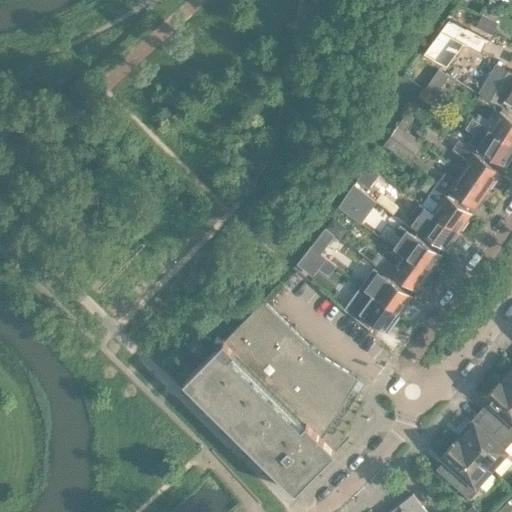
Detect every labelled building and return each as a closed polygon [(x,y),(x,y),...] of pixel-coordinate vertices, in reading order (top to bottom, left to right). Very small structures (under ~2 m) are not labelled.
[(480,17),(475,28),(488,35),(494,24),(480,17)] [(476,91),(499,105),(511,83),(511,72),(494,62),(476,91)] [(450,77),(439,69),(426,88),(437,96),(450,77)] [(425,89),(419,98),(432,108),(439,99),(425,89)] [(511,119),(499,111),(488,130),(511,144),(511,119)] [(407,114),(397,128),(403,132),(413,118),(407,114)] [(508,157),(510,158),(511,155),(511,144),(488,130),(471,119),(466,128),(474,133),(469,142),(504,164),(508,157)] [(403,132),(397,128),(385,146),(410,163),(422,146),(403,132)] [(496,179),(494,178),(499,171),(473,153),(475,150),(459,139),(452,148),(468,159),(460,170),(488,190),(496,179)] [(380,173),(368,165),(358,179),(370,188),(380,173)] [(460,171),(454,179),(443,171),(435,182),(447,191),(449,188),(475,206),(480,200),(481,201),(488,190),(460,171)] [(422,175),(415,185),(426,193),(433,183),(422,175)] [(438,201),(431,212),(459,231),(467,221),(465,220),(470,213),(444,194),(447,191),(435,182),(427,194),(438,201)] [(365,193),(353,185),(342,200),(354,209),(365,193)] [(450,241),(452,242),(459,231),(431,212),(423,222),(401,206),(395,215),(417,231),(419,228),(445,248),(450,241)] [(332,218),(325,227),(327,228),(335,234),(339,237),(343,231),(342,226),(332,218)] [(402,252),(401,253),(429,273),(437,262),(435,261),(440,254),(414,235),(399,224),(394,231),(401,236),(394,246),(402,252)] [(323,228),(310,246),(311,246),(319,254),(333,235),(323,228)] [(316,263),(319,259),(321,261),(324,257),(319,254),(311,246),(297,263),(307,271),(315,262),(316,263)] [(422,283),(429,273),(401,253),(393,265),(368,246),(361,255),(387,273),(389,270),(415,289),(420,282),(422,283)] [(380,282),(372,294),(400,314),(407,303),(406,302),(411,295),(384,277),(387,273),(361,255),(355,265),(380,282)] [(391,323),(392,324),(400,314),(372,294),(361,286),(344,309),(368,327),(373,321),(386,330),(391,323)] [(315,351),(265,301),(263,300),(183,381),(295,491),(335,450),(322,437),(358,378),(315,351)] [(511,365),(504,374),(506,376),(501,381),(511,391),(511,365)] [(491,403),(482,413),(511,439),(511,391),(501,381),(500,379),(483,397),(491,403)] [(463,434),(459,439),(458,439),(490,468),(506,450),(504,449),(511,439),(482,413),(474,422),(472,421),(461,432),(463,434)] [(475,485),(490,468),(458,439),(459,439),(457,437),(441,455),(448,462),(440,471),(436,467),(436,468),(469,498),(479,488),(475,485)] [(427,511),(421,504),(421,505),(412,493),(398,504),(400,506),(392,511),(427,511)] [(511,505),(507,501),(495,511),(508,511),(511,509),(511,505)]
